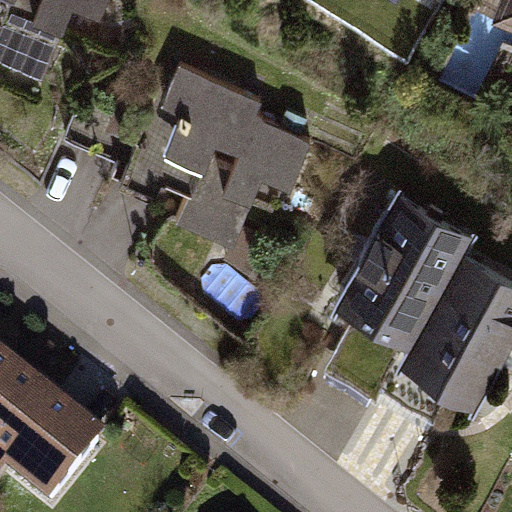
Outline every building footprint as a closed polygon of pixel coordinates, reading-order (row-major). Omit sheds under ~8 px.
[(0,0),(0,58),(43,78),(65,28),(36,15),(42,0),(0,0)] [(42,0),(36,15),(65,28),(75,4),(100,15),(106,0),(42,0)] [(511,0),(492,0),(486,15),(511,27),(511,0)] [(183,68),(168,101),(194,112),(176,153),(206,167),(217,142),(240,152),(224,189),(252,201),(263,175),(293,188),(314,139),(255,113),(260,101),(183,68)] [(190,190),(206,167),(176,153),(194,112),(168,101),(157,96),(121,178),(163,196),(170,180),(190,190)] [(240,152),(217,142),(206,167),(190,190),(180,217),(234,241),(252,201),(224,189),(240,152)] [(400,192),(339,297),(361,310),(335,355),(386,385),(464,253),(474,235),(400,192)] [(511,333),(511,279),(464,253),(386,385),(383,391),(433,419),(451,388),(473,401),(511,333)] [(0,354),(0,478),(35,508),(96,437),(0,354)]
